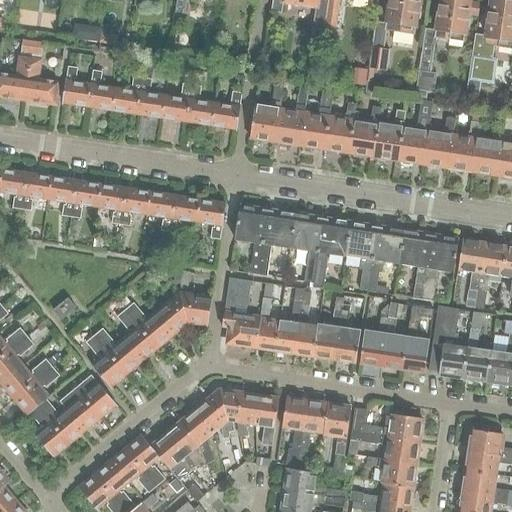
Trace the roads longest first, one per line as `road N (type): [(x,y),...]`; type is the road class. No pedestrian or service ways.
road 1 (residential): [(511,218),(237,176)]
road 2 (residential): [(210,367),(447,404)]
road 3 (residential): [(237,176),(0,140)]
road 4 (residential): [(41,497),(196,370),(210,367)]
road 5 (residential): [(210,367),(237,176)]
road 6 (residential): [(237,176),(263,0)]
